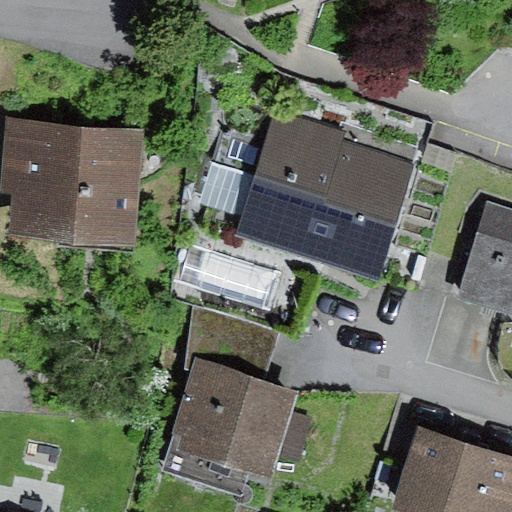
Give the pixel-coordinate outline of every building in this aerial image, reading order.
[(347,133),(277,111),(264,108),(241,134),(220,130),(211,163),(256,178),(237,235),(379,280),(414,165),(344,141),(347,133)] [(145,132),(10,125),(6,196),(15,197),(13,241),(139,248),(145,132)] [(511,213),(487,205),(456,296),(511,314),(511,213)] [(185,372),(192,374),(196,361),(265,382),(279,335),(194,312),(185,372)] [(265,382),(196,361),(192,374),(168,450),(272,483),(280,457),(294,413),(300,393),(265,382)] [(314,419),(294,413),(280,457),(299,463),(314,419)] [(511,511),(511,458),(420,430),(394,511),(511,511)]
